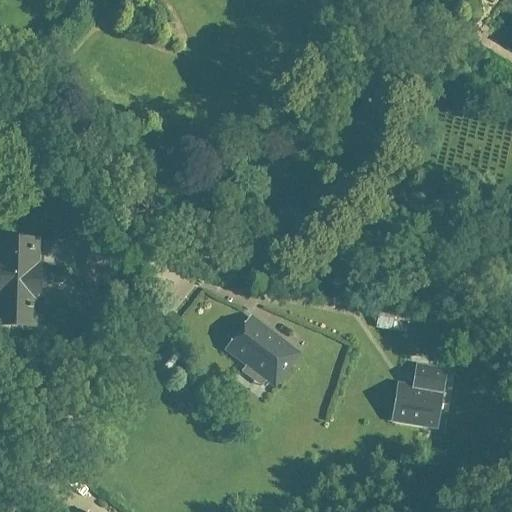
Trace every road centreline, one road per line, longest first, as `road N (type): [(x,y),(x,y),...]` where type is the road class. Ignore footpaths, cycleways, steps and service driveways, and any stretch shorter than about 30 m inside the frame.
road 1 (tertiary): [(179,291),(409,0)]
road 2 (tertiary): [(1,511),(179,291)]
road 3 (unclassified): [(179,291),(52,165),(0,126)]
